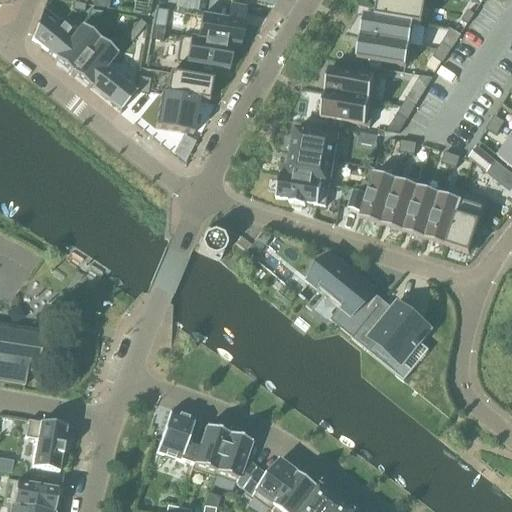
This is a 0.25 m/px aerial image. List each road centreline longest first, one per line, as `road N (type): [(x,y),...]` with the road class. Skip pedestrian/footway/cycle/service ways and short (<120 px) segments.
road 1 (residential): [(380,511),(256,424),(126,380)]
road 2 (residential): [(201,197),(458,287)]
road 3 (residential): [(4,47),(163,177),(201,197)]
road 4 (residential): [(201,197),(310,0)]
road 5 (residential): [(126,380),(201,197)]
road 6 (residential): [(458,287),(456,361),(470,401),(511,433)]
